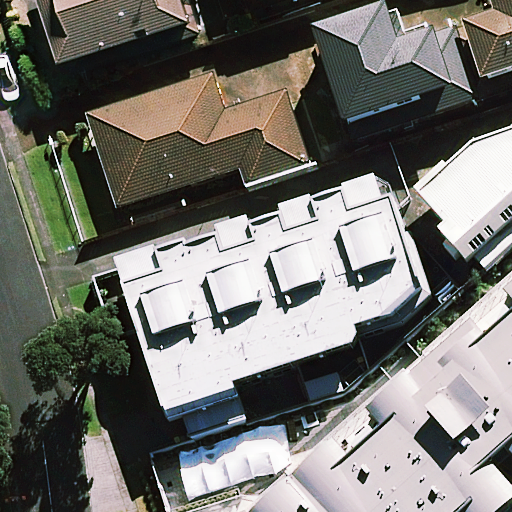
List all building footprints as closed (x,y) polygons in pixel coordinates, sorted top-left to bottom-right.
[(192,0),(45,0),(72,81),(205,38),(192,0)] [(242,0),(250,23),(322,0),(242,0)] [(486,108),(511,99),(511,0),(488,0),(497,27),(463,37),(486,108)] [(391,19),(315,43),(347,142),(353,140),(357,152),(482,112),(459,41),(404,59),(391,19)] [(214,83),(87,124),(118,220),(240,181),(245,196),(312,174),(288,102),(226,122),(214,83)] [(421,193),(451,228),(442,236),(470,268),(479,260),(489,272),(511,252),(511,135),(481,147),(456,168),(453,165),(421,193)] [(399,326),(434,290),(406,199),(389,204),(382,183),(351,193),(352,196),(321,206),(320,202),(283,213),(286,223),(262,231),(260,222),(225,232),(227,239),(168,258),(166,252),(127,264),(178,426),(193,421),(199,439),(251,422),(240,388),(366,348),(363,337),(399,326)] [(511,279),(407,377),(398,367),(237,511),(511,511),(511,475),(505,467),(511,460),(511,279)]
